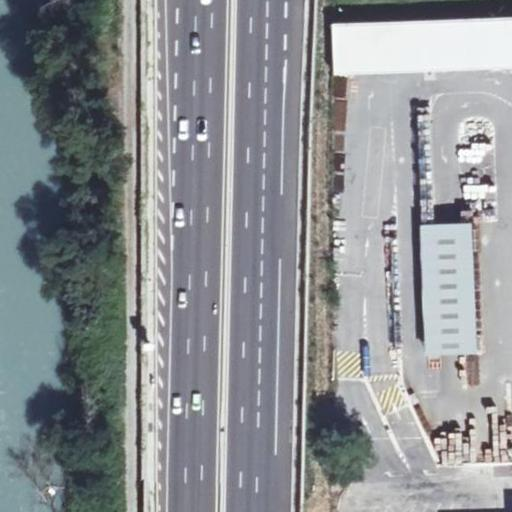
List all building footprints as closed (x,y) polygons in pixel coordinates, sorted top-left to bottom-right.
[(332,78),(511,69),(511,15),(425,19),(348,22),(331,22),(332,78)] [(474,173),(504,172),(502,133),(472,135),(474,173)] [(501,217),(500,192),(481,193),(482,218),(501,217)] [(420,354),(471,351),(464,219),(413,222),(420,354)] [(489,350),(484,252),(468,253),(473,351),(489,350)]
